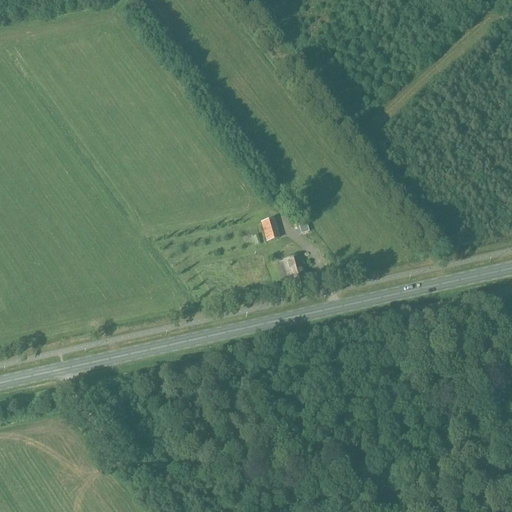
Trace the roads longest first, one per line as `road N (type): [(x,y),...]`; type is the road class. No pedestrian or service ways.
road 1 (primary): [(511,269),(64,369)]
road 2 (unclassified): [(64,369),(123,459),(348,472),(368,477),(399,511)]
road 3 (track): [(435,268),(237,0)]
road 4 (track): [(397,509),(511,425)]
